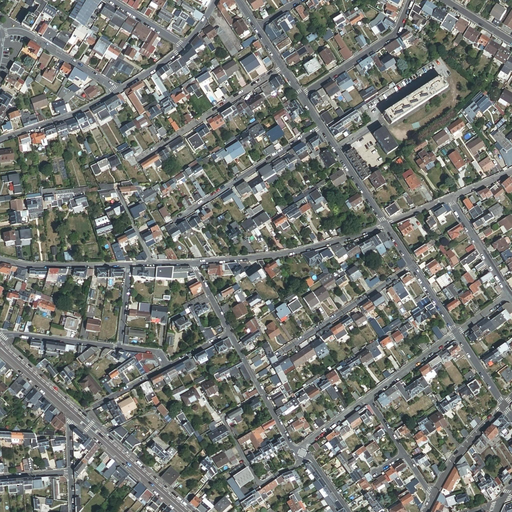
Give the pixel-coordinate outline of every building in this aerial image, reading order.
[(38,20),(47,4),(40,0),(37,0),(35,4),(36,4),(39,7),(39,8),(33,17),(28,15),(21,25),(31,31),(38,20)] [(79,0),(74,8),(69,17),(74,21),(79,24),(80,24),(94,0),(79,0)] [(103,2),(99,0),(94,0),(80,24),(86,28),(103,2)] [(140,0),(136,0),(135,3),(132,8),(136,11),(139,5),(137,5),(140,0)] [(152,0),(150,5),(155,9),(157,6),(162,9),(166,3),(167,0),(152,0)] [(220,0),(217,7),(229,27),(232,25),(240,20),(238,17),(232,21),(223,8),(222,6),(226,3),(227,6),(229,8),(235,4),(232,0),(220,0)] [(247,0),(254,11),(266,3),(264,0),(247,0)] [(318,3),(316,0),(307,0),(309,3),(306,4),(310,11),(319,5),(318,3)] [(200,21),(203,16),(193,10),(193,9),(179,1),(177,3),(191,12),(191,13),(193,17),(200,21)] [(385,2),(384,4),(387,6),(385,11),(387,12),(386,15),(390,17),(389,17),(392,19),(394,16),(395,14),(397,8),(385,2)] [(422,10),(414,5),(411,11),(419,16),(422,11),(431,17),(436,8),(427,2),(422,10)] [(45,15),(46,13),(50,16),(54,18),(58,11),(47,4),(38,20),(40,22),(45,15)] [(117,11),(107,4),(101,14),(105,17),(108,13),(113,16),(117,11)] [(306,12),(301,5),(295,9),(303,21),(308,18),(304,13),(306,12)] [(498,28),(502,22),(500,21),(504,15),(503,15),(504,13),(498,10),(500,7),(497,5),(491,16),(499,21),(496,26),(498,28)] [(498,10),(504,13),(503,15),(504,15),(507,11),(500,7),(498,10)] [(147,10),(143,15),(147,18),(152,11),(148,8),(147,10)] [(436,8),(431,17),(442,24),(447,15),(436,8)] [(175,17),(162,9),(157,16),(169,24),(172,19),(173,20),(175,17)] [(117,11),(113,16),(116,18),(117,17),(122,21),(121,23),(122,23),(124,24),(128,17),(117,11)] [(351,17),(351,16),(346,19),(348,22),(349,22),(351,26),(363,18),(363,17),(359,11),(351,17)] [(393,29),(395,23),(387,18),(378,11),(376,14),(377,16),(376,17),(377,18),(376,20),(384,25),(385,24),(388,25),(389,26),(390,27),(393,29)] [(419,16),(411,11),(410,16),(414,18),(413,19),(416,21),(414,25),(418,28),(420,25),(423,27),(427,21),(419,16)] [(182,12),(178,18),(184,22),(185,21),(185,22),(188,18),(188,17),(182,12)] [(295,23),(288,12),(276,21),(284,33),(285,34),(290,31),(287,27),(284,22),(287,19),(291,24),(292,26),(295,23)] [(23,13),(17,23),(20,25),(26,15),(23,13)] [(348,22),(346,19),(345,17),(343,14),(340,16),(338,17),(333,21),(332,21),(337,28),(338,26),(341,24),(345,22),(347,25),(349,24),(348,22)] [(447,15),(442,24),(440,26),(451,32),(453,28),(458,21),(447,15)] [(116,18),(113,16),(111,21),(110,22),(121,29),(122,27),(121,26),(122,23),(121,23),(122,21),(117,17),(116,18)] [(137,23),(129,18),(124,25),(123,24),(122,27),(121,29),(129,34),(137,23)] [(187,24),(185,23),(184,23),(178,19),(176,23),(173,21),(168,28),(171,29),(172,28),(179,33),(182,28),(183,29),(187,24)] [(459,19),(458,21),(453,28),(462,34),(468,25),(459,19)] [(240,20),(232,25),(239,36),(242,34),(243,35),(244,34),(244,33),(247,31),(248,30),(241,20),(240,20)] [(79,24),(74,21),(71,25),(76,29),(77,28),(79,24)] [(284,33),(276,21),(266,27),(265,32),(271,41),(284,33)] [(151,32),(139,24),(132,35),(145,42),(151,32)] [(47,29),(48,27),(47,27),(44,25),(38,34),(41,36),(42,34),(43,35),(47,29)] [(386,29),(380,33),(381,34),(387,30),(389,26),(388,25),(386,29)] [(409,32),(410,33),(412,30),(406,25),(404,29),(409,32)] [(455,42),(458,45),(463,37),(468,28),(470,26),(468,25),(462,34),(461,35),(460,34),(455,42)] [(207,37),(203,40),(207,47),(211,53),(216,50),(209,40),(217,36),(214,31),(211,27),(203,32),(207,37)] [(87,34),(77,28),(76,29),(72,37),(75,39),(77,36),(77,37),(83,40),(83,39),(87,34)] [(219,28),(214,31),(217,36),(231,58),(238,54),(223,31),(219,28)] [(479,35),(468,28),(463,37),(473,44),(474,43),(479,35)] [(43,35),(42,37),(52,44),(57,35),(47,29),(43,35)] [(329,30),(321,36),(326,42),(334,37),(329,30)] [(94,33),(90,31),(88,35),(90,36),(87,41),(86,42),(93,47),(98,40),(96,38),(94,36),(93,37),(92,37),(93,35),(94,33)] [(158,36),(151,32),(145,42),(140,50),(138,53),(140,54),(148,59),(155,49),(151,47),(158,36)] [(411,37),(408,32),(400,38),(402,42),(408,39),(411,37)] [(409,32),(408,32),(411,37),(408,39),(411,44),(414,42),(415,44),(420,41),(413,37),(414,36),(410,33),(409,32)] [(272,43),(285,34),(284,33),(271,41),(272,43)] [(69,41),(58,34),(57,35),(52,44),(63,51),(68,42),(69,41)] [(203,40),(199,34),(190,45),(197,54),(207,47),(203,40)] [(276,48),(288,39),(285,34),(272,43),(276,48)] [(349,59),(352,57),(348,50),(339,35),(334,38),(341,48),(342,48),(343,50),(349,58),(349,59)] [(358,37),(364,46),(367,44),(361,35),(358,37)] [(490,41),(479,35),(474,43),(477,44),(478,43),(485,48),(490,41)] [(253,37),(241,45),(244,50),(251,45),(256,42),(253,37)] [(361,49),(364,46),(358,37),(354,39),(361,49)] [(279,52),(291,44),(288,39),(276,48),(279,52)] [(398,49),(401,47),(400,47),(396,40),(385,48),(389,55),(398,49)] [(107,51),(109,47),(99,41),(93,50),(96,53),(103,57),(105,54),(107,51)] [(490,41),(485,48),(484,51),(494,57),(500,48),(490,41)] [(253,46),(252,46),(253,48),(254,47),(256,52),(260,58),(261,57),(260,54),(263,52),(257,42),(252,45),(253,46)] [(43,50),(30,43),(27,47),(33,51),(31,53),(39,58),(43,50)] [(122,51),(111,44),(109,47),(107,51),(118,57),(119,55),(122,51)] [(291,55),(284,60),(287,65),(299,58),(299,59),(308,53),(310,56),(310,55),(311,57),(316,54),(309,44),(304,47),(296,52),(291,55)] [(195,55),(189,45),(185,51),(179,55),(186,66),(190,63),(188,60),(195,55)] [(69,55),(73,57),(78,51),(74,48),(69,55)] [(137,52),(131,49),(129,48),(124,56),(132,61),(132,60),(137,52)] [(500,48),(494,57),(494,58),(500,62),(505,65),(508,59),(511,54),(500,48)] [(391,57),(400,51),(398,49),(389,55),(391,57)] [(324,52),(320,55),(327,66),(335,61),(327,50),(324,52)] [(347,60),(349,58),(343,50),(342,50),(340,52),(345,59),(347,60)] [(383,56),(378,59),(381,63),(384,61),(387,65),(390,63),(387,59),(389,57),(385,50),(381,53),(383,56)] [(107,51),(105,54),(116,61),(117,58),(118,57),(107,51)] [(281,56),(284,60),(291,55),(289,51),(281,56)] [(43,66),(45,67),(50,58),(43,54),(38,62),(42,64),(39,69),(42,71),(44,68),(43,68),(43,66)] [(383,67),(375,54),(371,56),(382,73),(386,70),(383,67)] [(251,71),(252,72),(261,66),(253,55),(240,63),(247,74),(251,71)] [(117,58),(116,61),(115,61),(112,66),(119,70),(120,69),(129,75),(134,68),(123,61),(117,58)] [(262,61),(266,68),(271,64),(267,58),(262,61)] [(374,65),(369,58),(358,65),(362,70),(363,70),(364,71),(374,65)] [(172,65),(170,62),(168,64),(174,74),(185,66),(180,59),(172,64),(173,64),(172,65)] [(505,65),(496,78),(499,79),(501,79),(503,75),(506,77),(509,73),(511,74),(511,61),(508,59),(505,65)] [(109,63),(102,75),(105,77),(111,67),(112,66),(115,61),(114,60),(111,65),(109,63)] [(315,60),(303,67),(309,76),(321,69),(315,60)] [(63,63),(60,61),(55,70),(58,72),(63,63)] [(239,69),(233,61),(221,69),(227,77),(232,74),(239,69)] [(73,69),(64,64),(60,71),(68,76),(73,69)] [(174,74),(168,64),(158,72),(161,75),(165,73),(167,77),(174,74)] [(19,68),(13,65),(9,71),(14,74),(15,73),(20,77),(24,71),(19,68)] [(111,67),(105,77),(109,79),(115,70),(118,72),(119,70),(118,71),(111,67)] [(207,71),(205,68),(201,70),(202,73),(194,78),(196,80),(207,73),(208,72),(207,71)] [(221,69),(220,68),(214,72),(212,73),(220,85),(228,80),(227,78),(227,77),(221,69)] [(88,78),(74,69),(68,80),(72,82),(74,80),(77,81),(78,80),(84,83),(88,78)] [(50,72),(46,70),(42,78),(52,83),(56,76),(53,74),(54,73),(51,70),(50,72)] [(158,72),(156,73),(161,81),(167,77),(165,73),(161,75),(158,72)] [(207,73),(196,80),(200,87),(205,94),(207,93),(203,87),(209,83),(207,80),(210,78),(207,73)] [(339,87),(350,80),(346,73),(335,80),(338,84),(339,87)] [(170,97),(167,92),(156,74),(152,77),(152,78),(151,79),(156,87),(155,88),(157,91),(158,90),(162,96),(159,98),(157,94),(156,93),(153,95),(153,96),(158,104),(166,99),(170,97)] [(18,83),(17,83),(6,77),(4,81),(14,87),(16,84),(17,85),(18,83)] [(33,81),(27,77),(24,82),(27,89),(30,87),(29,84),(33,81)] [(280,77),(269,84),(273,91),(284,84),(283,83),(281,79),(280,77)] [(441,77),(383,114),(390,125),(448,88),(441,77)] [(188,96),(191,93),(192,95),(194,94),(197,99),(202,96),(198,89),(200,87),(196,80),(190,84),(183,88),(188,96)] [(353,83),(350,80),(339,87),(344,90),(353,84),(353,83)] [(97,85),(93,81),(89,84),(91,87),(85,91),(86,92),(85,92),(89,99),(96,95),(96,94),(98,93),(94,87),(97,85)] [(143,87),(140,82),(129,89),(141,107),(146,103),(144,99),(142,99),(137,91),(143,87)] [(336,86),(333,82),(323,88),(330,98),(340,92),(336,86)] [(269,84),(261,89),(263,93),(259,96),(261,100),(270,94),(271,95),(275,93),(273,91),(269,84)] [(63,87),(64,86),(62,85),(56,96),(57,97),(63,87)] [(74,94),(80,90),(74,85),(68,89),(74,94)] [(379,96),(389,90),(387,86),(377,93),(377,94),(379,96)] [(67,89),(63,87),(57,97),(59,99),(61,98),(64,101),(63,102),(64,104),(74,96),(75,96),(83,101),(84,99),(78,96),(74,94),(67,89)] [(188,96),(183,88),(179,91),(175,94),(171,96),(171,97),(175,104),(188,96)] [(9,110),(16,98),(0,89),(0,97),(1,97),(0,98),(0,99),(1,100),(3,101),(1,105),(8,109),(9,110)] [(59,99),(57,97),(56,96),(54,95),(53,95),(45,89),(43,92),(45,95),(45,96),(50,95),(60,103),(62,101),(59,99)] [(141,107),(129,89),(125,91),(136,110),(138,109),(142,115),(145,113),(143,110),(141,107)] [(328,100),(321,90),(311,96),(310,101),(315,107),(319,104),(317,101),(321,99),(324,103),(328,100)] [(366,105),(374,100),(373,97),(377,94),(377,93),(375,90),(367,95),(365,91),(360,95),(365,102),(366,105)] [(504,90),(499,98),(511,105),(511,103),(511,93),(509,92),(509,93),(504,90)] [(342,95),(347,103),(352,100),(347,92),(342,95)] [(489,101),(485,96),(482,93),(481,93),(478,96),(481,99),(482,99),(481,100),(479,102),(478,101),(476,102),(475,100),(473,102),(479,110),(480,111),(482,109),(483,107),(489,101)] [(45,96),(45,95),(30,100),(34,110),(48,105),(45,96)] [(261,100),(259,96),(246,103),(248,107),(251,112),(253,111),(264,104),(261,100)] [(120,103),(116,97),(103,104),(110,116),(114,122),(117,120),(113,114),(112,111),(121,105),(120,103)] [(177,107),(175,104),(171,97),(158,105),(162,112),(164,115),(177,107)] [(291,103),(294,101),(292,99),(284,104),(283,103),(282,104),(282,105),(284,108),(291,103)] [(249,118),(254,116),(253,115),(251,112),(248,107),(247,108),(242,100),(234,105),(239,113),(244,110),(249,118)] [(147,111),(158,105),(156,101),(143,110),(145,113),(147,111)] [(292,104),(291,103),(284,108),(285,109),(287,113),(288,115),(290,114),(289,113),(291,112),(294,117),(297,115),(298,114),(299,115),(303,112),(300,107),(299,106),(296,101),(292,104)] [(473,102),(471,101),(468,104),(469,106),(470,105),(471,106),(470,107),(465,111),(468,116),(465,118),(469,123),(469,124),(472,121),(471,119),(478,114),(476,112),(479,110),(473,102)] [(48,106),(51,113),(59,111),(56,103),(48,106)] [(0,120),(2,122),(8,109),(1,105),(0,104),(0,120)] [(110,116),(103,104),(92,110),(94,116),(97,114),(101,121),(110,116)] [(123,108),(121,105),(112,111),(113,114),(123,108)] [(147,112),(147,111),(145,113),(149,120),(162,112),(158,105),(147,112)] [(238,114),(231,105),(228,107),(229,109),(225,111),(224,109),(219,113),(223,119),(232,113),(234,116),(238,114)] [(284,108),(282,105),(270,113),(272,116),(284,108)] [(340,122),(341,121),(336,112),(333,108),(327,112),(333,121),(336,125),(340,122)] [(359,117),(366,113),(365,112),(362,108),(360,109),(357,111),(356,112),(359,117)] [(9,121),(20,117),(19,112),(18,111),(18,109),(14,110),(15,112),(11,113),(9,114),(8,115),(9,115),(8,116),(9,121)] [(287,113),(285,109),(273,116),(276,120),(275,121),(279,127),(281,131),(286,128),(280,120),(281,119),(280,118),(285,115),(287,113)] [(336,112),(341,121),(348,117),(354,113),(352,110),(344,115),(340,109),(336,112)] [(24,128),(37,123),(34,115),(29,117),(24,119),(23,116),(22,113),(24,113),(23,111),(19,112),(20,117),(24,128)] [(96,122),(90,111),(76,119),(81,128),(89,125),(89,126),(96,122)] [(289,115),(286,117),(289,121),(291,119),(293,121),(298,118),(297,115),(294,117),(291,112),(289,113),(290,114),(288,115),(289,115)] [(333,121),(327,112),(321,116),(327,125),(333,121)] [(355,120),(359,117),(356,112),(354,113),(348,117),(351,122),(355,120)] [(188,124),(192,121),(187,114),(184,117),(188,124)] [(142,116),(132,122),(137,131),(147,124),(142,116)] [(212,120),(211,118),(206,121),(212,131),(224,124),(219,116),(212,120)] [(341,121),(340,122),(343,128),(351,122),(348,117),(341,121)] [(81,128),(76,119),(65,122),(68,129),(70,132),(81,128)] [(175,132),(179,130),(174,122),(173,123),(170,119),(168,120),(175,132)] [(460,120),(458,121),(451,126),(448,123),(445,126),(450,132),(452,135),(464,126),(460,120)] [(119,130),(124,127),(123,125),(121,126),(118,121),(114,123),(119,130)] [(246,128),(248,131),(259,124),(257,121),(246,128)] [(333,121),(327,125),(329,129),(336,125),(333,121)] [(8,133),(13,132),(10,122),(8,123),(8,122),(6,122),(6,123),(5,124),(6,126),(1,127),(2,132),(6,131),(6,132),(8,132),(8,133)] [(68,134),(64,122),(55,125),(58,133),(61,132),(62,136),(68,134)] [(131,122),(119,131),(123,138),(127,136),(125,133),(134,127),(131,122)] [(343,128),(340,122),(336,125),(329,129),(334,138),(345,131),(343,128)] [(265,133),(259,124),(248,131),(249,132),(250,134),(254,132),(255,134),(253,135),(255,140),(265,133)] [(205,125),(195,131),(197,134),(200,139),(209,133),(205,125)] [(56,133),(54,126),(45,129),(46,137),(52,135),(56,133)] [(153,126),(148,129),(153,136),(158,133),(157,131),(156,130),(153,126)] [(276,141),(284,136),(281,131),(279,127),(266,135),(274,147),(279,144),(276,141)] [(158,133),(161,138),(166,135),(162,128),(157,131),(158,133)] [(46,137),(45,129),(40,130),(42,134),(37,136),(36,135),(30,137),(32,142),(33,146),(42,143),(47,141),(47,139),(46,137)] [(384,129),(374,136),(379,144),(377,145),(379,149),(382,147),(387,156),(397,149),(384,129)] [(444,131),(433,138),(438,147),(450,139),(444,131)] [(250,134),(249,132),(247,133),(247,132),(237,138),(236,139),(238,142),(240,146),(250,140),(251,142),(250,142),(254,147),(257,145),(252,136),(250,134)] [(511,146),(505,139),(499,132),(493,137),(499,145),(506,153),(511,148),(511,146)] [(200,139),(197,134),(187,140),(194,151),(198,149),(202,146),(203,145),(200,139)] [(30,142),(28,135),(18,138),(19,146),(26,144),(30,142)] [(234,137),(233,135),(225,140),(228,144),(236,139),(235,138),(234,137)] [(319,136),(307,144),(311,151),(314,150),(313,148),(317,145),(318,146),(323,142),(319,136)] [(181,137),(168,146),(171,151),(172,152),(185,144),(181,137)] [(479,138),(467,147),(477,159),(480,157),(476,151),(485,145),(479,138)] [(427,145),(424,140),(413,148),(416,153),(427,145)] [(240,146),(238,142),(225,151),(232,161),(237,158),(236,156),(244,152),(240,146)] [(304,145),(303,143),(293,149),(299,159),(300,161),(309,155),(308,154),(306,150),(308,149),(305,145),(304,145)] [(130,149),(133,155),(141,151),(137,145),(130,149)] [(168,146),(155,154),(161,164),(164,162),(161,158),(162,157),(165,160),(169,158),(167,154),(171,151),(168,146)] [(214,161),(220,158),(221,160),(223,159),(223,160),(227,165),(232,161),(225,151),(223,147),(220,149),(210,155),(214,161)] [(130,149),(129,148),(119,154),(120,156),(122,155),(124,160),(133,155),(130,149)] [(299,159),(293,149),(288,152),(289,155),(281,160),(286,167),(288,170),(293,166),(292,163),(299,159)] [(353,149),(345,154),(363,181),(369,178),(372,176),(359,157),(359,158),(353,149)] [(12,150),(0,152),(0,160),(0,162),(13,160),(12,150)] [(336,163),(327,150),(319,155),(326,166),(328,169),(336,163)] [(418,155),(421,159),(427,155),(424,151),(418,155)] [(435,159),(436,159),(432,152),(428,155),(428,154),(427,155),(421,159),(416,162),(417,164),(421,170),(436,160),(435,159)] [(458,170),(463,167),(465,166),(456,152),(449,157),(458,170)] [(155,154),(139,164),(140,166),(141,166),(143,170),(156,161),(159,167),(162,165),(161,164),(155,154)] [(252,154),(247,157),(252,164),(256,161),(252,154)] [(121,164),(116,156),(108,159),(106,160),(109,166),(110,169),(121,164)] [(281,160),(280,158),(280,157),(273,162),(273,165),(274,167),(278,173),(286,167),(281,160)] [(440,157),(436,159),(442,168),(445,165),(440,157)] [(489,157),(479,164),(486,173),(495,166),(489,157)] [(109,166),(106,160),(97,164),(100,170),(109,166)] [(197,163),(196,161),(187,167),(189,169),(198,164),(197,163)] [(475,161),(472,163),(477,172),(481,169),(475,161)] [(100,170),(97,164),(90,167),(94,175),(95,176),(96,175),(98,175),(100,174),(101,172),(100,170)] [(202,170),(198,164),(189,169),(187,170),(184,172),(188,178),(192,176),(192,177),(202,170)] [(272,169),(269,164),(258,171),(260,174),(262,178),(274,171),(272,169)] [(239,172),(236,167),(231,170),(234,175),(239,172)] [(176,177),(184,172),(183,169),(174,174),(176,177)] [(329,178),(324,171),(323,173),(329,183),(331,182),(329,178)] [(340,171),(329,178),(331,182),(335,187),(346,180),(340,171)] [(372,176),(369,178),(372,183),(380,177),(382,177),(378,171),(377,173),(375,174),(372,176)] [(188,178),(184,172),(176,177),(174,179),(176,181),(173,183),(175,185),(177,184),(177,183),(184,178),(185,180),(188,178)] [(21,193),(19,175),(2,177),(2,182),(5,181),(5,184),(13,183),(15,194),(21,193)] [(414,176),(406,181),(411,190),(420,185),(414,176)] [(372,183),(376,190),(385,185),(380,177),(372,183)] [(266,183),(265,180),(264,181),(263,180),(262,181),(260,178),(247,186),(251,192),(254,195),(266,187),(264,184),(266,183)] [(511,183),(511,181),(509,178),(498,182),(504,189),(511,183)] [(160,188),(155,191),(156,193),(160,191),(163,195),(176,187),(175,185),(173,183),(172,180),(170,181),(160,188)] [(324,180),(316,186),(317,188),(318,190),(327,184),(324,180)] [(134,188),(130,181),(127,183),(121,183),(122,189),(134,188)] [(205,197),(196,182),(192,184),(197,192),(202,199),(205,197)] [(251,192),(247,186),(245,182),(236,188),(242,198),(251,192)] [(56,196),(55,191),(55,189),(42,190),(42,185),(40,185),(41,191),(41,194),(41,198),(56,196)] [(493,197),(495,200),(503,193),(500,189),(498,190),(495,186),(488,192),(493,197)] [(140,187),(134,188),(139,195),(141,199),(143,198),(146,203),(149,201),(150,204),(155,201),(154,198),(157,196),(152,189),(144,194),(140,187)] [(134,188),(122,189),(119,189),(121,194),(134,192),(135,193),(134,193),(136,197),(139,195),(134,188)] [(109,190),(101,191),(97,191),(100,199),(102,198),(111,198),(110,195),(116,194),(113,189),(109,190)] [(232,191),(230,189),(220,196),(222,198),(225,202),(232,198),(241,211),(244,209),(233,191),(232,191)] [(324,200),(318,190),(313,193),(310,195),(305,197),(313,210),(316,208),(315,206),(314,207),(309,199),(310,198),(311,200),(312,199),(316,205),(321,202),(324,200)] [(488,192),(487,190),(478,194),(482,200),(486,197),(488,200),(493,197),(488,192)] [(202,199),(197,192),(192,196),(196,202),(202,199)] [(88,206),(83,193),(81,193),(73,194),(70,194),(70,197),(70,202),(69,205),(68,207),(69,209),(71,211),(73,210),(73,208),(82,205),(83,208),(88,206)] [(406,193),(403,195),(410,206),(413,204),(406,193)] [(70,197),(70,194),(67,194),(56,196),(58,208),(63,207),(62,203),(70,202),(70,197)] [(295,204),(305,197),(303,194),(292,200),(295,204)] [(348,201),(345,203),(346,205),(349,203),(352,208),(353,209),(359,205),(358,205),(362,202),(364,200),(361,197),(359,198),(357,195),(348,201)] [(56,196),(41,198),(42,202),(43,208),(43,211),(46,210),(45,206),(54,205),(55,208),(56,208),(56,210),(58,210),(58,208),(56,196)] [(187,197),(184,199),(188,205),(189,207),(192,205),(187,197)] [(316,205),(312,199),(311,200),(310,198),(309,199),(314,207),(315,206),(316,208),(322,204),(321,202),(316,205)] [(31,202),(31,199),(26,199),(27,210),(37,209),(36,203),(32,203),(32,202),(31,202)] [(22,212),(21,200),(10,201),(12,213),(19,212),(22,212)] [(469,212),(474,209),(472,205),(471,206),(467,200),(463,203),(469,212)] [(394,204),(393,201),(383,208),(385,210),(394,204)] [(104,209),(107,214),(122,207),(120,202),(113,205),(113,204),(111,205),(111,206),(104,209)] [(138,214),(147,210),(143,204),(136,207),(133,209),(136,215),(138,214)] [(282,212),(288,209),(287,207),(286,207),(286,206),(284,208),(281,204),(278,206),(282,212)] [(297,207),(295,204),(288,209),(282,212),(284,215),(286,215),(289,219),(293,216),(295,219),(302,215),(302,214),(298,210),(297,207)] [(303,207),(298,210),(302,214),(310,209),(307,204),(303,207)] [(400,212),(394,204),(385,210),(390,218),(400,212)] [(490,213),(501,206),(498,204),(488,210),(490,213)] [(210,211),(206,205),(196,211),(197,214),(200,217),(204,225),(210,221),(209,218),(213,215),(210,211)] [(445,205),(442,206),(442,207),(443,209),(440,210),(440,209),(436,212),(436,210),(432,212),(437,219),(442,216),(446,213),(447,215),(451,212),(448,207),(445,205)] [(263,210),(260,206),(252,211),(252,210),(250,208),(246,211),(250,218),(263,210)] [(480,210),(478,206),(474,209),(469,212),(474,220),(483,214),(481,212),(484,211),(482,208),(480,210)] [(485,224),(505,212),(501,206),(490,213),(490,214),(482,219),(485,224)] [(107,214),(109,219),(113,217),(115,216),(117,215),(117,216),(118,216),(120,215),(120,214),(125,212),(122,207),(107,214)] [(170,218),(164,208),(159,211),(165,222),(170,218)] [(133,209),(129,210),(134,220),(140,217),(138,214),(136,215),(133,209)] [(252,221),(265,213),(263,210),(250,218),(252,221)] [(12,213),(10,214),(11,226),(21,225),(19,212),(12,213)] [(284,215),(282,212),(280,214),(270,221),(271,222),(272,222),(276,228),(286,221),(284,217),(285,216),(284,215)] [(271,222),(270,221),(265,213),(252,221),(253,223),(256,228),(266,222),(267,224),(271,222)] [(200,217),(197,214),(187,220),(192,228),(195,226),(196,226),(198,229),(203,226),(197,218),(200,217)] [(511,228),(511,218),(510,215),(498,223),(501,227),(503,226),(507,232),(511,228)] [(107,217),(93,222),(98,237),(113,231),(109,221),(109,222),(107,217)] [(436,225),(431,217),(427,220),(428,222),(426,223),(430,230),(433,228),(436,225)] [(185,218),(175,225),(176,227),(180,234),(181,233),(182,235),(185,232),(186,234),(187,233),(187,232),(191,229),(185,218)] [(252,221),(250,218),(241,224),(243,227),(247,225),(248,226),(253,223),(252,221)] [(475,230),(485,224),(482,219),(472,225),(475,230)] [(240,229),(235,222),(224,229),(228,234),(231,232),(233,230),(237,228),(238,230),(240,229)] [(252,231),(256,228),(253,223),(248,226),(247,225),(243,227),(244,229),(244,230),(246,233),(251,230),(252,231)] [(409,225),(408,224),(408,223),(401,228),(399,229),(404,237),(413,231),(411,228),(409,225)] [(180,234),(176,227),(172,229),(169,225),(165,227),(172,239),(180,234)] [(463,230),(460,225),(447,233),(452,240),(453,240),(457,238),(456,237),(459,236),(457,233),(463,230)] [(162,235),(157,226),(150,230),(148,231),(152,240),(162,235)] [(305,229),(313,242),(317,239),(309,226),(305,229)] [(238,230),(237,228),(233,230),(231,232),(228,234),(231,240),(236,237),(237,238),(241,235),(238,230)] [(492,232),(490,228),(483,232),(485,236),(492,232)] [(137,237),(133,229),(124,234),(128,241),(129,240),(137,237)] [(32,240),(30,230),(14,232),(15,242),(16,247),(21,246),(20,241),(24,240),(24,241),(32,240)] [(152,240),(148,231),(141,234),(145,243),(148,248),(155,244),(152,240)] [(4,236),(5,239),(5,243),(15,242),(14,232),(9,233),(9,234),(4,235),(4,236)] [(121,235),(116,238),(118,243),(120,248),(122,247),(120,244),(128,241),(124,234),(121,235)] [(381,234),(376,237),(382,244),(384,248),(387,246),(385,243),(388,242),(383,235),(381,234)] [(370,240),(367,236),(364,237),(367,242),(374,251),(376,250),(375,249),(370,240)] [(382,244),(376,237),(370,240),(375,249),(382,244)] [(508,250),(509,249),(503,239),(492,246),(495,250),(497,249),(500,255),(508,250)] [(367,242),(361,245),(357,240),(354,241),(354,242),(360,251),(364,256),(374,251),(367,242)] [(349,258),(360,251),(354,242),(344,249),(346,254),(349,258)] [(120,248),(118,243),(112,246),(116,254),(118,262),(125,262),(120,248)] [(432,247),(429,243),(413,254),(416,258),(432,248),(432,247)] [(344,249),(340,244),(330,247),(339,258),(346,254),(344,249)] [(475,250),(473,246),(466,250),(468,254),(475,250)] [(332,254),(327,248),(315,251),(319,257),(321,260),(322,259),(323,260),(332,254)] [(451,251),(450,250),(443,255),(452,269),(454,268),(455,267),(454,266),(459,262),(460,261),(458,258),(457,258),(456,259),(451,251)] [(511,257),(511,256),(508,250),(500,255),(505,262),(511,257)] [(319,257),(315,251),(304,253),(307,258),(307,259),(310,263),(314,260),(315,262),(317,265),(318,265),(321,262),(318,258),(319,257)] [(479,256),(476,251),(460,263),(463,268),(466,265),(467,267),(475,261),(474,259),(479,256)] [(177,260),(172,252),(168,253),(169,254),(171,260),(177,260)] [(278,260),(274,262),(278,269),(282,266),(278,260)] [(439,267),(435,260),(427,266),(426,266),(429,270),(430,271),(432,275),(441,269),(441,270),(443,268),(442,267),(441,268),(440,268),(439,267)] [(278,269),(274,262),(264,269),(270,279),(281,272),(278,269)] [(324,274),(328,271),(322,262),(321,262),(318,265),(324,274)] [(486,267),(483,262),(475,268),(478,272),(486,267)] [(238,266),(237,263),(227,264),(231,273),(233,272),(235,277),(239,275),(240,275),(244,273),(243,270),(240,265),(238,266)] [(0,266),(0,272),(9,275),(11,270),(12,266),(3,264),(0,266)] [(231,273),(227,264),(222,264),(222,267),(216,267),(215,267),(215,265),(202,266),(201,268),(203,268),(204,270),(208,269),(208,275),(217,274),(217,276),(232,275),(231,273)] [(27,270),(12,266),(11,270),(17,271),(15,278),(23,281),(27,270)] [(266,277),(258,266),(246,274),(251,283),(260,277),(262,280),(266,277)] [(187,272),(187,267),(173,268),(172,278),(175,278),(176,275),(187,274),(187,272)] [(190,267),(187,267),(187,272),(189,272),(189,274),(190,278),(191,279),(195,278),(195,277),(196,277),(190,267)] [(361,275),(355,267),(345,273),(351,282),(361,275)] [(157,268),(133,269),(132,277),(156,278),(157,268)] [(172,278),(173,268),(157,268),(156,278),(155,280),(163,281),(163,279),(172,280),(172,278)] [(97,279),(108,279),(108,269),(94,270),(93,275),(93,276),(97,276),(97,279)] [(108,269),(108,279),(114,279),(114,278),(123,277),(123,272),(125,272),(125,269),(108,269)] [(490,273),(487,269),(482,272),(484,277),(490,273)] [(49,270),(31,270),(30,274),(31,276),(34,276),(39,276),(39,278),(45,279),(46,276),(47,276),(49,270)] [(49,270),(47,276),(43,288),(45,288),(48,289),(51,281),(55,282),(58,270),(49,270)] [(68,270),(58,270),(55,282),(57,282),(64,283),(67,273),(68,270)] [(93,275),(94,270),(68,270),(67,273),(74,274),(73,276),(85,279),(86,275),(93,275)] [(330,274),(328,271),(324,274),(317,278),(319,281),(330,274)] [(471,271),(468,273),(471,278),(472,278),(473,279),(472,280),(474,282),(476,280),(471,271)] [(409,273),(400,279),(402,281),(405,287),(413,282),(411,281),(414,278),(411,273),(409,273)] [(471,278),(468,273),(467,274),(460,279),(465,287),(468,285),(469,285),(470,286),(475,283),(474,282),(472,280),(471,278)] [(484,277),(480,280),(480,281),(483,284),(487,282),(488,283),(489,282),(491,285),(492,285),(495,283),(495,282),(490,273),(484,277)] [(332,277),(331,276),(330,274),(319,281),(321,284),(322,283),(327,280),(330,278),(332,277)] [(341,277),(340,274),(339,275),(333,279),(336,283),(340,289),(344,286),(343,284),(347,281),(344,277),(341,279),(341,277)] [(435,276),(428,281),(431,285),(435,281),(438,280),(435,276)] [(443,277),(442,276),(438,280),(435,281),(442,290),(449,285),(443,277)] [(364,281),(369,289),(380,282),(377,277),(369,282),(367,279),(364,281)] [(309,288),(313,285),(309,278),(304,281),(309,288)] [(336,283),(333,279),(331,280),(328,282),(324,285),(322,286),(323,287),(325,290),(336,283)] [(402,281),(392,288),(398,297),(406,291),(404,288),(405,287),(402,281)] [(481,286),(478,281),(469,288),(474,295),(478,292),(476,289),(481,286)] [(201,287),(199,283),(189,288),(191,293),(193,296),(197,294),(195,290),(201,287)] [(454,287),(453,284),(449,286),(442,291),(449,301),(456,295),(453,291),(450,293),(448,291),(454,287)] [(329,296),(325,290),(323,287),(313,294),(319,303),(329,296)] [(234,292),(231,288),(221,293),(223,298),(234,292)] [(392,288),(388,290),(389,292),(393,299),(394,301),(399,298),(398,297),(392,288)] [(245,299),(240,289),(238,291),(235,292),(236,295),(235,296),(239,305),(242,303),(246,300),(245,299)] [(468,292),(467,289),(463,292),(459,295),(455,297),(458,302),(460,300),(459,298),(468,292)] [(11,295),(8,294),(6,299),(11,301),(12,298),(17,300),(17,299),(20,292),(19,292),(16,291),(15,294),(12,292),(11,295)] [(24,292),(20,291),(20,292),(17,299),(28,302),(30,296),(27,296),(27,294),(24,293),(24,292)] [(285,304),(287,302),(295,296),(292,292),(289,293),(291,295),(282,300),(285,304)] [(473,299),(468,292),(459,298),(460,300),(464,306),(468,303),(468,302),(473,299)] [(223,298),(221,293),(215,297),(218,303),(224,300),(223,298)] [(313,294),(312,293),(303,299),(309,309),(319,303),(313,294)] [(205,294),(189,303),(191,307),(193,306),(199,303),(207,299),(205,294)] [(252,295),(245,299),(246,300),(251,308),(262,301),(258,295),(254,297),(252,295)] [(347,301),(343,295),(339,297),(343,304),(347,301)] [(380,295),(370,301),(375,308),(385,302),(380,295)] [(36,310),(37,306),(40,299),(40,298),(38,297),(37,298),(30,296),(28,302),(28,303),(32,305),(33,303),(34,304),(32,308),(36,310)] [(431,304),(426,297),(422,299),(416,304),(419,307),(421,311),(431,304)] [(210,303),(207,299),(199,303),(200,306),(200,307),(201,306),(202,308),(206,305),(210,303)] [(293,302),(292,299),(288,302),(290,304),(287,306),(292,314),(302,308),(297,300),(293,302)] [(51,304),(51,303),(50,302),(41,300),(39,306),(54,312),(56,306),(52,305),(52,304),(51,304)] [(450,305),(446,308),(449,312),(459,306),(456,301),(452,304),(451,303),(449,304),(450,305)] [(370,302),(360,308),(363,313),(364,314),(367,312),(368,314),(375,309),(370,302)] [(248,314),(242,303),(239,305),(232,309),(237,320),(248,314)] [(140,304),(139,311),(148,312),(148,305),(140,304)] [(271,313),(276,310),(272,304),(267,307),(269,309),(271,313)] [(436,311),(431,304),(421,311),(420,312),(426,320),(435,314),(434,312),(436,311)] [(475,314),(480,310),(476,304),(471,308),(475,314)] [(506,304),(498,310),(500,314),(506,322),(510,318),(508,315),(507,314),(511,311),(509,309),(511,306),(511,305),(506,304)] [(207,307),(206,305),(202,308),(199,309),(195,311),(198,317),(209,311),(208,309),(209,309),(208,307),(207,307)] [(230,310),(227,305),(221,308),(224,314),(230,310)] [(279,320),(289,313),(285,307),(284,305),(276,310),(271,313),(275,320),(278,318),(279,320)] [(169,309),(152,307),(151,313),(150,318),(161,319),(161,324),(167,325),(169,309)] [(147,321),(150,322),(150,318),(151,313),(130,311),(129,317),(135,317),(135,316),(147,317),(147,321)] [(426,320),(420,312),(416,314),(414,315),(411,317),(408,319),(415,329),(416,330),(416,331),(417,330),(419,329),(417,326),(426,320)] [(357,315),(352,318),(357,326),(366,321),(368,319),(367,318),(364,314),(363,313),(358,316),(357,315)] [(506,322),(500,314),(490,322),(492,326),(495,330),(506,322)] [(347,316),(339,321),(341,324),(344,328),(352,323),(347,316)] [(388,332),(390,331),(388,327),(382,331),(374,320),(373,321),(371,318),(369,316),(367,318),(368,319),(380,338),(387,334),(388,332)] [(80,321),(68,318),(65,329),(77,333),(80,321)] [(255,318),(253,319),(253,320),(245,326),(247,330),(247,332),(248,334),(240,339),(242,341),(250,336),(258,331),(260,329),(257,323),(255,318)] [(490,322),(487,318),(477,325),(482,333),(492,326),(490,322)] [(100,332),(101,322),(88,320),(86,330),(96,332),(100,332)] [(190,327),(188,322),(187,322),(186,321),(184,322),(183,320),(174,323),(178,333),(190,327)] [(398,320),(396,321),(387,327),(388,327),(390,331),(401,324),(398,320)] [(407,320),(397,327),(405,339),(408,337),(409,335),(406,332),(412,328),(407,320)] [(280,334),(273,323),(267,327),(269,331),(266,333),(271,340),(280,334)] [(328,327),(330,331),(337,341),(348,334),(344,328),(341,324),(334,329),(331,324),(328,327)] [(330,331),(328,327),(317,334),(321,339),(323,342),(332,336),(330,331)] [(432,330),(435,335),(439,341),(444,337),(437,327),(432,330)] [(479,331),(475,327),(465,334),(465,337),(467,336),(472,343),(481,336),(478,332),(479,331)] [(125,336),(133,337),(133,339),(138,339),(138,338),(144,338),(145,333),(129,331),(129,328),(126,328),(125,336)] [(201,332),(206,342),(215,337),(211,330),(211,329),(206,332),(205,330),(201,332)] [(260,335),(258,331),(250,336),(253,341),(261,335),(260,335)] [(399,332),(392,336),(394,339),(397,343),(403,339),(399,332)] [(391,341),(387,334),(380,338),(379,339),(382,342),(379,343),(383,348),(386,346),(388,349),(392,346),(390,343),(392,342),(391,341)] [(242,341),(239,344),(241,349),(253,341),(250,336),(242,341)] [(229,338),(205,351),(207,357),(209,359),(214,356),(212,351),(216,349),(219,355),(227,350),(227,349),(225,346),(231,343),(229,338)] [(321,339),(310,346),(316,354),(316,355),(327,349),(323,342),(321,339)] [(47,343),(31,341),(30,346),(41,348),(40,350),(46,351),(46,349),(47,343)] [(366,347),(372,358),(373,359),(374,359),(376,358),(378,360),(381,358),(382,356),(381,354),(377,348),(380,346),(376,341),(366,347)] [(426,347),(423,341),(418,344),(423,351),(427,348),(426,347)] [(454,342),(445,349),(450,356),(461,349),(456,342),(454,342)] [(267,343),(262,346),(267,356),(272,353),(267,343)] [(510,348),(506,343),(496,350),(496,351),(500,355),(510,348)] [(306,361),(316,354),(310,346),(300,353),(306,361)] [(91,348),(79,347),(78,359),(78,358),(91,348)] [(372,358),(366,347),(355,354),(361,363),(362,365),(365,362),(372,358)] [(98,349),(91,348),(78,358),(82,364),(87,360),(86,359),(98,350),(98,349)] [(139,354),(112,350),(107,354),(120,363),(123,365),(124,365),(135,357),(139,354)] [(207,357),(205,351),(193,358),(195,363),(207,357)] [(443,354),(441,351),(437,354),(442,360),(445,357),(447,359),(448,362),(452,359),(450,356),(446,351),(443,354)] [(276,361),(272,353),(267,356),(272,365),(277,362),(276,361)] [(306,361),(300,353),(289,360),(293,365),(295,369),(306,362),(306,361)] [(153,355),(139,354),(135,357),(146,374),(150,372),(145,365),(143,367),(142,366),(145,364),(145,360),(156,361),(153,355)] [(361,363),(355,354),(344,361),(350,370),(361,363)] [(495,358),(492,354),(483,360),(486,365),(495,358)] [(391,355),(387,357),(396,371),(399,368),(391,355)] [(440,361),(436,355),(427,362),(432,369),(433,370),(436,367),(435,366),(441,362),(440,361)] [(146,374),(135,357),(124,365),(127,369),(128,371),(132,368),(131,366),(135,364),(143,376),(146,374)] [(282,357),(276,361),(277,362),(282,373),(293,365),(289,360),(288,357),(283,360),(282,357)] [(45,359),(36,366),(38,369),(42,366),(43,365),(46,368),(54,377),(58,374),(54,368),(45,359)] [(244,368),(241,362),(227,369),(230,373),(232,377),(235,376),(232,371),(239,367),(241,369),(244,368)] [(282,373),(277,362),(272,365),(274,369),(276,374),(277,375),(282,373)] [(432,369),(427,362),(417,369),(422,377),(426,382),(436,375),(433,370),(432,369)] [(185,364),(184,363),(174,368),(176,373),(185,368),(184,365),(185,364)] [(11,369),(6,364),(0,370),(4,374),(5,375),(11,369)] [(118,369),(116,370),(119,374),(122,372),(124,371),(127,369),(124,365),(123,365),(118,369)] [(345,375),(347,374),(351,372),(347,367),(346,366),(344,367),(342,365),(336,369),(342,377),(345,375)] [(67,367),(58,374),(59,375),(58,376),(61,379),(63,378),(68,384),(72,380),(71,378),(68,374),(71,372),(67,367)] [(176,373),(174,368),(166,372),(170,380),(178,376),(176,373)] [(511,379),(511,372),(509,368),(500,374),(507,383),(511,379)] [(230,373),(227,369),(217,374),(214,376),(216,381),(230,373)] [(269,373),(267,369),(258,374),(260,378),(269,373)] [(116,370),(100,381),(107,391),(110,389),(106,384),(119,374),(116,370)] [(333,371),(324,377),(330,385),(339,379),(336,375),(334,373),(333,371)] [(472,378),(475,376),(471,371),(464,376),(467,382),(472,378)] [(170,380),(166,372),(161,375),(165,384),(170,381),(170,380)] [(282,373),(277,375),(281,383),(283,386),(288,383),(282,373)] [(165,384),(161,375),(151,381),(156,390),(166,385),(165,384)] [(281,383),(277,375),(271,379),(275,386),(281,383)] [(320,385),(316,380),(313,382),(317,388),(319,392),(330,385),(324,377),(323,375),(320,377),(323,381),(320,383),(321,384),(320,385)] [(101,390),(89,376),(79,384),(84,390),(87,387),(95,395),(101,390)] [(317,379),(315,376),(305,383),(307,386),(313,382),(316,380),(317,379)] [(32,389),(20,377),(17,380),(21,384),(20,385),(26,390),(25,392),(27,394),(32,389)] [(426,382),(422,377),(407,388),(403,383),(400,385),(399,383),(383,394),(390,403),(401,395),(406,403),(423,390),(420,387),(424,384),(424,385),(427,384),(426,382)] [(479,389),(472,378),(467,382),(465,383),(466,384),(472,394),(474,396),(478,394),(476,391),(479,389)] [(17,380),(14,383),(25,392),(26,390),(20,385),(21,384),(17,380)] [(0,381),(0,394),(2,396),(9,388),(6,386),(5,387),(0,381)] [(212,381),(202,387),(208,397),(218,391),(212,381)] [(160,404),(148,382),(140,386),(146,396),(145,397),(149,404),(153,402),(155,407),(160,404)] [(317,388),(313,382),(307,386),(306,387),(303,389),(302,390),(309,400),(318,393),(315,389),(317,388)] [(288,383),(283,386),(279,388),(282,393),(285,398),(285,399),(293,394),(293,393),(288,383)] [(432,392),(427,384),(424,385),(424,384),(420,387),(423,390),(427,396),(430,394),(432,392)] [(460,388),(460,387),(458,389),(455,391),(457,394),(458,393),(461,398),(465,395),(467,394),(468,397),(472,394),(466,384),(460,388)] [(178,395),(186,390),(184,387),(176,391),(178,395)] [(41,397),(33,389),(29,394),(37,401),(38,401),(41,397)] [(196,397),(198,396),(195,390),(182,398),(187,406),(198,400),(196,397)] [(258,393),(256,390),(249,394),(247,392),(242,395),(245,401),(258,394),(258,393)] [(305,402),(309,400),(302,390),(300,392),(294,396),(295,398),(299,405),(304,401),(305,402)] [(275,403),(285,398),(282,393),(272,398),(275,403)] [(454,396),(452,393),(445,399),(452,409),(456,406),(455,405),(460,401),(457,396),(456,397),(455,395),(454,396)] [(37,401),(29,394),(25,398),(35,406),(39,402),(38,401),(37,401)] [(295,398),(294,396),(293,394),(285,399),(285,398),(275,403),(279,410),(295,398)] [(390,403),(383,394),(376,400),(375,402),(375,403),(377,401),(381,407),(382,409),(386,406),(388,405),(390,404),(390,403)] [(41,409),(42,411),(44,413),(51,405),(42,398),(39,402),(35,406),(32,409),(35,412),(37,412),(38,410),(41,409)] [(295,408),(299,405),(295,398),(279,410),(276,412),(278,418),(282,415),(283,417),(286,416),(284,413),(287,411),(289,413),(296,409),(295,408)] [(131,399),(118,406),(123,415),(136,408),(131,399)] [(452,409),(445,399),(435,406),(439,412),(441,416),(452,409)] [(117,405),(115,400),(106,405),(109,409),(117,405)] [(173,419),(160,404),(155,407),(152,408),(155,411),(157,410),(169,424),(173,419)] [(118,406),(117,405),(109,409),(115,420),(123,415),(118,406)] [(59,413),(52,406),(48,411),(56,417),(59,413)] [(367,406),(366,407),(372,416),(374,414),(369,406),(367,406)] [(372,416),(366,407),(357,413),(360,418),(365,425),(371,421),(370,420),(369,418),(370,417),(372,416)] [(331,411),(330,408),(326,411),(331,419),(335,416),(331,411)] [(242,414),(240,409),(227,416),(228,417),(226,418),(226,419),(227,421),(226,421),(228,425),(232,423),(230,421),(236,417),(238,420),(241,418),(239,415),(242,414)] [(56,417),(48,411),(45,415),(47,417),(44,421),(46,422),(49,419),(52,421),(56,417)] [(304,415),(302,412),(296,416),(298,420),(304,415)] [(441,416),(439,412),(428,419),(429,420),(436,431),(437,433),(448,426),(441,416)] [(59,413),(56,417),(52,421),(50,424),(56,430),(57,429),(60,432),(65,426),(65,418),(59,413)] [(194,433),(182,413),(176,417),(175,417),(190,437),(194,433)] [(360,418),(357,413),(347,421),(350,426),(353,429),(362,423),(359,419),(360,418)] [(119,427),(127,422),(123,415),(115,420),(111,422),(113,426),(117,424),(119,427)] [(424,415),(418,419),(418,420),(416,422),(419,427),(428,421),(424,415)] [(306,419),(305,416),(292,425),(295,431),(303,427),(305,430),(310,428),(306,421),(303,423),(302,422),(300,423),(299,422),(306,419)] [(478,426),(482,422),(478,416),(473,419),(474,420),(478,426)] [(501,416),(492,425),(496,431),(498,429),(501,433),(510,425),(504,416),(501,416)] [(325,424),(320,418),(316,421),(321,427),(325,424)] [(275,425),(273,420),(261,427),(264,432),(275,425)] [(428,421),(419,427),(420,430),(426,439),(429,437),(429,435),(436,431),(429,420),(428,421)] [(474,430),(478,426),(474,420),(469,423),(474,430)] [(215,426),(217,424),(215,421),(209,424),(212,429),(213,428),(215,431),(217,430),(215,426)] [(350,426),(347,421),(342,424),(343,426),(340,429),(339,427),(336,429),(338,432),(340,434),(341,437),(350,431),(348,428),(350,426)] [(383,429),(381,425),(375,430),(375,431),(377,433),(381,430),(383,429)] [(496,431),(492,425),(484,433),(490,441),(494,436),(496,438),(499,435),(496,431)] [(230,435),(225,426),(217,430),(215,431),(214,432),(208,435),(214,445),(230,435)] [(405,435),(409,433),(405,426),(398,430),(395,432),(398,438),(403,435),(404,434),(405,435)] [(264,432),(261,427),(252,432),(257,441),(261,438),(259,435),(264,432)] [(81,441),(83,442),(87,438),(77,429),(73,431),(73,433),(81,441)] [(465,439),(469,435),(465,429),(460,432),(464,438),(465,439)] [(381,430),(377,433),(372,437),(374,439),(375,441),(376,444),(379,442),(379,441),(378,440),(384,435),(381,430)] [(426,439),(420,430),(416,432),(411,436),(412,437),(419,448),(429,442),(426,439)] [(257,441),(252,432),(237,441),(240,446),(246,442),(248,446),(252,443),(257,452),(259,451),(262,449),(260,445),(257,441)] [(511,440),(511,437),(508,432),(501,437),(505,445),(511,440)] [(11,434),(0,433),(0,438),(1,439),(6,439),(6,442),(7,443),(12,443),(11,440),(11,434)] [(343,440),(341,437),(340,434),(337,435),(336,437),(333,433),(325,438),(332,448),(343,440)] [(34,435),(22,434),(23,440),(31,440),(31,444),(32,445),(32,446),(34,450),(39,448),(37,443),(34,435)] [(55,436),(53,436),(49,436),(52,445),(60,446),(61,446),(61,444),(66,444),(66,437),(55,436)] [(487,443),(482,436),(474,445),(477,448),(480,446),(482,449),(486,446),(485,445),(487,444),(487,443)] [(83,442),(81,444),(86,448),(91,442),(87,438),(83,442)] [(291,452),(282,438),(274,443),(278,450),(282,447),(287,454),(291,452)] [(31,440),(23,440),(25,448),(32,446),(32,445),(31,444),(31,440)] [(48,440),(37,443),(39,448),(41,454),(45,453),(44,447),(49,446),(48,440)] [(265,448),(271,444),(268,440),(260,445),(262,449),(265,448)] [(345,451),(348,449),(343,440),(332,448),(330,450),(335,456),(340,452),(341,454),(345,451)] [(91,442),(86,448),(87,449),(84,452),(87,454),(95,445),(91,442)] [(153,442),(148,448),(153,453),(154,452),(157,456),(162,450),(153,442)] [(368,448),(366,450),(367,451),(370,456),(379,450),(374,442),(372,444),(371,443),(366,446),(368,448)] [(274,443),(271,444),(265,448),(269,455),(278,450),(274,443)] [(316,443),(312,446),(316,452),(320,449),(316,443)] [(99,448),(95,445),(87,454),(84,458),(84,459),(87,462),(93,466),(94,464),(91,462),(93,460),(91,457),(99,448)] [(444,455),(450,452),(445,445),(440,448),(444,455)] [(366,450),(364,447),(352,455),(354,459),(355,460),(359,458),(358,456),(367,451),(366,450)] [(477,454),(472,447),(469,450),(473,457),(477,454)] [(265,448),(262,449),(259,451),(256,453),(260,460),(269,455),(265,448)] [(412,454),(415,458),(423,453),(419,448),(414,451),(415,452),(412,454)] [(225,453),(230,461),(233,466),(238,463),(230,449),(225,452),(225,453)] [(166,464),(171,459),(166,453),(162,450),(157,456),(161,459),(160,459),(166,464)] [(244,453),(247,458),(253,455),(250,450),(244,453)] [(345,451),(341,454),(348,463),(354,459),(352,455),(348,456),(345,451)] [(367,451),(358,456),(359,458),(362,461),(365,459),(366,461),(371,458),(370,456),(367,451)] [(104,453),(99,458),(103,462),(108,456),(104,453)] [(224,454),(224,453),(213,459),(218,468),(227,463),(225,460),(227,459),(224,454)] [(253,455),(247,458),(251,465),(256,462),(257,463),(258,463),(261,462),(260,460),(256,453),(253,455)] [(427,460),(423,453),(415,458),(415,459),(418,464),(419,466),(423,463),(426,469),(430,466),(427,461),(427,460)] [(341,454),(336,457),(340,462),(334,466),(337,470),(348,463),(341,454)] [(209,472),(213,467),(208,457),(202,463),(201,465),(203,467),(202,469),(205,471),(206,470),(209,472)] [(470,469),(463,457),(455,466),(458,473),(465,471),(468,469),(468,471),(471,471),(470,469)] [(87,462),(84,459),(81,463),(74,471),(74,476),(76,476),(78,474),(86,465),(85,464),(87,462)] [(357,463),(355,460),(354,459),(348,463),(337,470),(340,474),(345,470),(349,475),(350,474),(354,472),(350,467),(357,463)] [(479,472),(484,466),(479,459),(476,461),(478,465),(476,468),(479,472)] [(98,467),(96,469),(107,479),(108,480),(111,477),(112,476),(120,467),(112,460),(110,462),(107,465),(110,468),(107,471),(107,470),(104,474),(101,471),(106,465),(102,462),(98,467)] [(405,467),(401,461),(392,467),(396,474),(400,471),(402,470),(406,468),(405,467)] [(308,463),(305,465),(311,474),(316,470),(311,464),(308,463)] [(253,510),(264,502),(263,501),(257,493),(261,490),(260,487),(245,497),(239,489),(254,479),(247,468),(245,470),(242,465),(225,476),(229,481),(227,482),(240,501),(235,504),(236,507),(240,505),(244,510),(250,506),(253,510)] [(438,477),(440,472),(436,465),(432,467),(438,477)] [(157,475),(163,468),(160,466),(154,472),(157,475)] [(458,473),(455,466),(445,484),(452,488),(457,479),(459,480),(460,478),(458,473)] [(474,477),(479,472),(476,468),(474,466),(470,469),(471,471),(474,477)] [(129,475),(120,467),(112,476),(114,477),(117,474),(118,473),(120,475),(123,478),(116,486),(117,487),(116,487),(117,488),(118,488),(129,475)] [(213,478),(217,474),(213,467),(209,472),(206,475),(210,481),(213,478)] [(396,474),(392,467),(390,468),(391,470),(386,474),(387,475),(384,477),(388,484),(398,477),(396,474)] [(361,480),(362,479),(359,475),(362,473),(359,468),(354,472),(350,474),(356,483),(361,480)] [(171,469),(162,479),(171,487),(176,481),(180,477),(171,469)] [(300,479),(294,470),(291,472),(295,479),(296,481),(300,479)] [(316,470),(311,474),(314,479),(316,482),(321,479),(316,470)] [(504,484),(510,478),(508,475),(505,470),(499,474),(499,475),(498,476),(504,484)] [(291,472),(282,476),(285,481),(289,480),(289,481),(292,480),(292,481),(295,479),(291,472)] [(481,475),(479,472),(474,477),(473,477),(476,482),(478,481),(476,478),(478,477),(480,480),(482,485),(481,485),(480,484),(478,485),(485,500),(489,498),(485,491),(486,491),(492,500),(495,498),(491,491),(489,489),(486,483),(483,478),(481,475)] [(139,484),(129,475),(118,488),(120,489),(125,483),(133,490),(136,486),(139,484)] [(390,486),(388,484),(384,477),(383,476),(377,479),(378,480),(379,481),(374,484),(373,483),(371,485),(374,491),(377,489),(378,491),(384,487),(383,485),(385,484),(387,488),(390,486)] [(50,478),(50,483),(52,500),(59,501),(58,496),(57,486),(57,483),(67,482),(67,480),(63,477),(50,478)] [(368,482),(366,479),(365,477),(362,479),(361,480),(361,481),(359,482),(365,493),(372,489),(368,482)] [(42,484),(41,478),(31,479),(32,485),(32,487),(42,487),(41,484),(42,484)] [(486,483),(489,489),(491,488),(492,490),(497,487),(491,478),(487,481),(488,482),(486,483)] [(502,491),(504,488),(497,478),(496,479),(494,480),(499,487),(502,491)] [(257,493),(263,501),(273,494),(270,490),(280,484),(278,479),(261,490),(257,493)] [(327,486),(321,479),(316,482),(314,483),(316,486),(319,484),(322,488),(327,486)] [(16,486),(16,480),(8,481),(8,488),(9,490),(17,489),(16,486)] [(419,483),(417,480),(405,487),(407,491),(410,495),(414,493),(412,488),(419,483)] [(8,488),(8,481),(0,481),(0,493),(3,493),(2,487),(6,487),(7,488),(8,488)] [(180,484),(176,481),(171,487),(175,490),(180,484)] [(452,488),(445,484),(443,489),(450,493),(452,488)] [(136,486),(133,490),(132,491),(131,492),(121,503),(125,507),(128,503),(127,502),(139,489),(136,486)] [(332,494),(327,486),(322,488),(328,496),(332,494)] [(376,501),(378,500),(372,489),(365,493),(363,495),(370,505),(376,501)] [(147,504),(148,504),(154,497),(146,490),(139,498),(143,501),(147,504)] [(397,498),(398,500),(401,504),(403,507),(413,500),(412,498),(410,495),(407,491),(398,497),(397,497),(397,498)] [(464,503),(469,501),(465,492),(445,499),(448,508),(463,502),(464,503)] [(193,496),(190,493),(185,499),(188,502),(193,496)] [(448,508),(445,499),(441,493),(431,511),(441,511),(444,506),(448,508)] [(337,501),(332,494),(328,496),(326,497),(324,499),(329,507),(333,504),(337,501)] [(298,504),(293,495),(292,496),(289,498),(290,501),(287,503),(291,510),(287,511),(298,511),(299,511),(302,509),(298,504)] [(155,511),(162,504),(154,497),(148,504),(147,506),(154,511),(155,511)] [(196,509),(204,500),(202,497),(199,501),(195,497),(190,504),(196,509)] [(222,511),(231,504),(224,497),(214,507),(219,511),(222,511)] [(46,499),(38,498),(39,511),(41,511),(42,505),(46,506),(46,499)] [(204,500),(196,509),(199,511),(208,511),(214,507),(204,499),(204,500)] [(343,509),(337,501),(333,504),(339,511),(343,509)] [(377,502),(376,501),(370,505),(375,511),(380,511),(382,511),(381,510),(382,509),(380,507),(379,507),(376,503),(377,502)]
